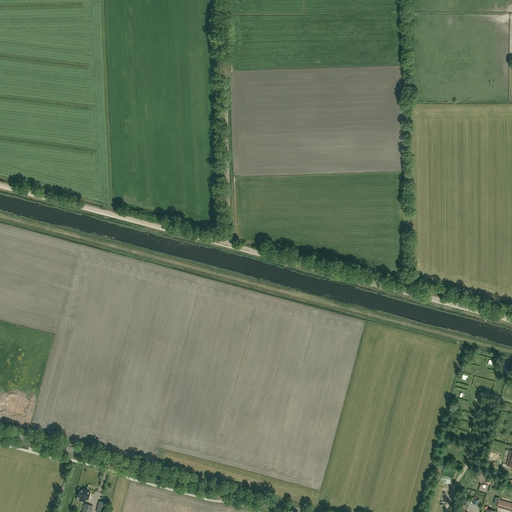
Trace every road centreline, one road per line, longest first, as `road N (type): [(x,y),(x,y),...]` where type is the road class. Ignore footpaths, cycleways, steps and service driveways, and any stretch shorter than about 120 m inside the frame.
road 1 (track): [(511,316),(0,184)]
road 2 (tertiary): [(298,511),(0,431)]
road 3 (track): [(224,0),(229,245)]
